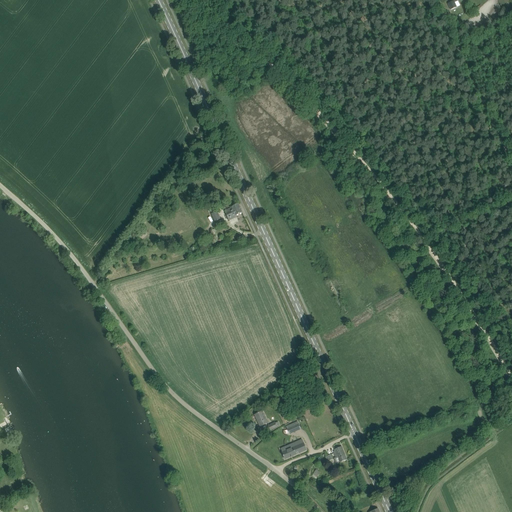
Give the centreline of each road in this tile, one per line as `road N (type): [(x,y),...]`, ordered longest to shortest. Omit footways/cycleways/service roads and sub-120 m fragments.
road 1 (primary): [(389,511),(158,0)]
road 2 (track): [(511,374),(388,192),(322,114),(197,0)]
road 3 (unclassified): [(321,511),(176,397),(53,233),(0,183)]
road 4 (track): [(511,162),(435,0)]
road 5 (track): [(216,225),(186,252),(126,256),(93,284)]
